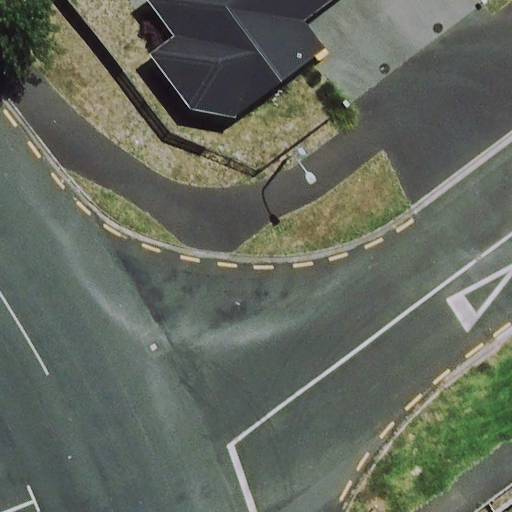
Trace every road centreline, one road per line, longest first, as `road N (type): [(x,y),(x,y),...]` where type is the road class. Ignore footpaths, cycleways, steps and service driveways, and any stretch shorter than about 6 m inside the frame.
road 1 (residential): [(114,493),(235,445),(511,235)]
road 2 (tertiary): [(114,493),(0,287)]
